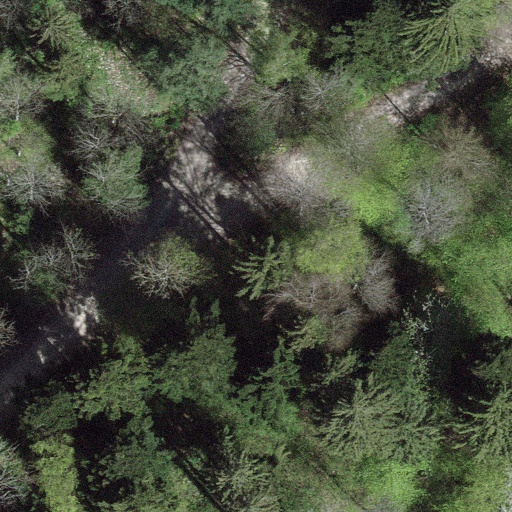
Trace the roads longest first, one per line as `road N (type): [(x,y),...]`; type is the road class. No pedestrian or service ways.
road 1 (track): [(511,38),(249,194),(44,334)]
road 2 (track): [(278,0),(44,334)]
